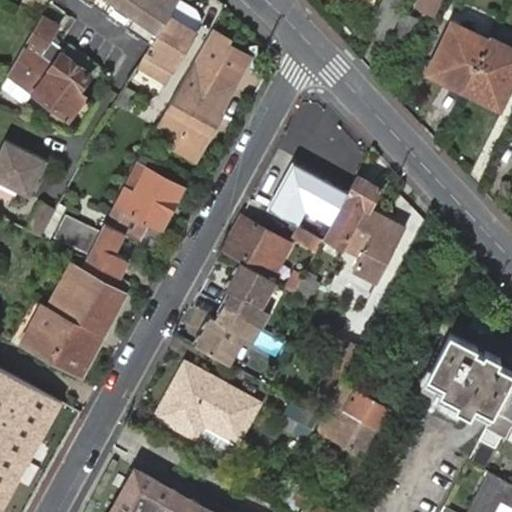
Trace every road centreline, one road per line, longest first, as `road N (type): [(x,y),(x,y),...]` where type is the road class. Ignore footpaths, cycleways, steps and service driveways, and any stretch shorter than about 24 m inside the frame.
road 1 (residential): [(50,511),(294,72),(315,50)]
road 2 (tertiary): [(315,50),(511,260)]
